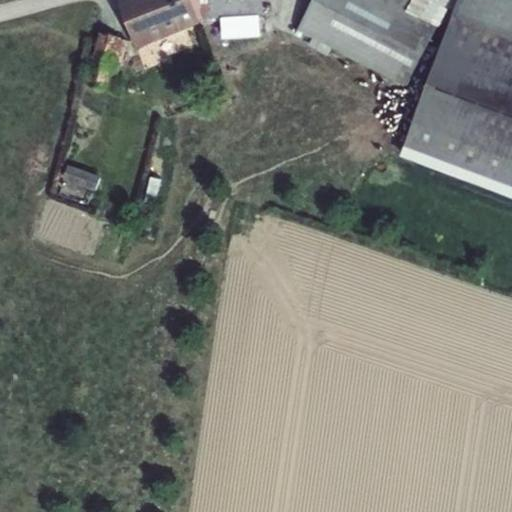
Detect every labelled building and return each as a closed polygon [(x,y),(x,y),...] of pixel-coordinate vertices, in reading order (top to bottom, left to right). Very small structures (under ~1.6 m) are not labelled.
[(118,0),(138,51),(201,24),(199,20),(191,0),(118,0)] [(263,0),(191,0),(199,20),(223,19),(260,17),(265,17),(263,0)] [(407,88),(440,29),(385,0),(315,0),(299,31),(313,39),(333,49),(407,88)] [(385,0),(440,29),(450,10),(456,13),(460,0),(385,0)] [(511,0),(460,0),(456,13),(404,153),(511,194),(511,0)] [(260,17),(223,19),(224,37),(261,35),(260,17)] [(129,40),(99,32),(85,85),(108,91),(112,77),(115,63),(121,65),(123,65),(129,40)] [(333,49),(313,39),(308,48),(328,58),(333,49)] [(115,63),(112,77),(118,78),(121,65),(115,63)] [(102,178),(69,166),(64,182),(96,193),(102,178)] [(162,181),(151,179),(146,203),(156,205),(162,181)]
